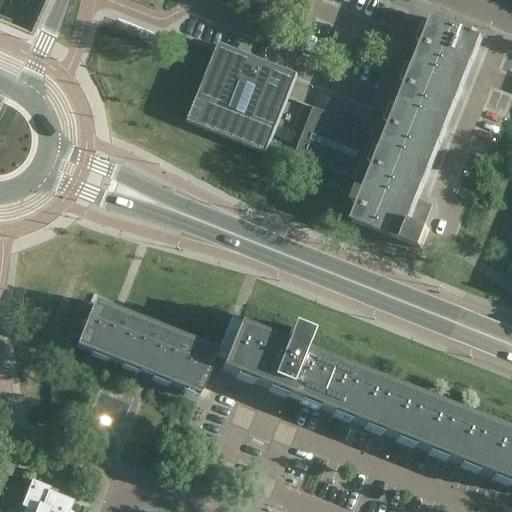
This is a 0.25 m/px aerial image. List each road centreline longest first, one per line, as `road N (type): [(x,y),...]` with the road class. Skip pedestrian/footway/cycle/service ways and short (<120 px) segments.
road 1 (tertiary): [(511,346),(150,203)]
road 2 (residential): [(426,0),(386,103),(292,67),(300,46)]
road 3 (residential): [(206,511),(244,417),(285,432),(255,511)]
road 4 (residential): [(437,215),(484,75)]
road 5 (residential): [(300,46),(186,2)]
